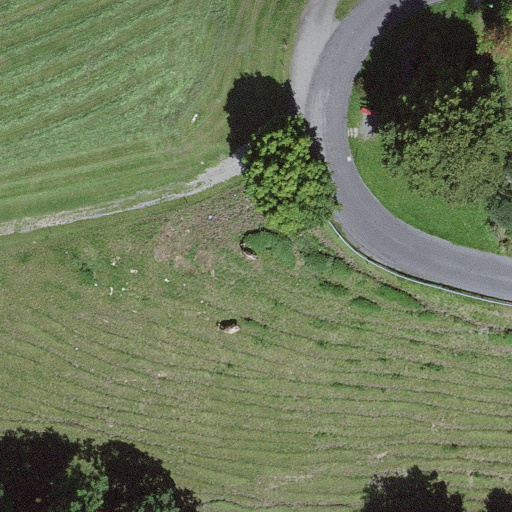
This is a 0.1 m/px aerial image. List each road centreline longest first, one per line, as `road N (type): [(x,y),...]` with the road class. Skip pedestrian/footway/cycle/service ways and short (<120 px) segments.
road 1 (residential): [(385,0),(336,47),(324,78),(319,142),(328,177),(369,232),(511,279)]
road 2 (track): [(324,78),(220,178),(162,201),(0,233)]
